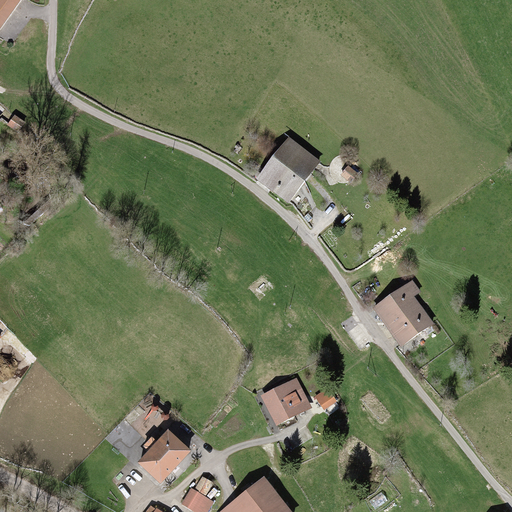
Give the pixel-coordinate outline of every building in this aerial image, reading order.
[(0,0),(0,30),(20,0),(0,0)] [(291,140),(259,179),(270,188),(290,204),(312,178),(323,166),(291,140)] [(430,325),(405,286),(373,306),(398,345),(430,325)] [(264,397),(277,423),(307,408),(293,382),(264,397)] [(317,397),(326,408),(338,398),(329,388),(317,397)] [(169,434),(141,462),(158,479),(187,451),(169,434)] [(290,511),(264,480),(225,511),(290,511)]
